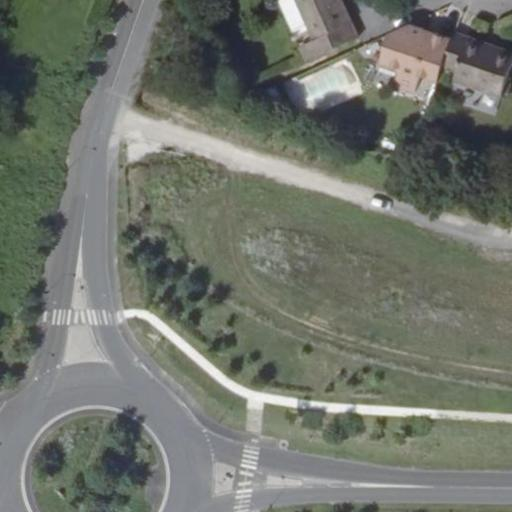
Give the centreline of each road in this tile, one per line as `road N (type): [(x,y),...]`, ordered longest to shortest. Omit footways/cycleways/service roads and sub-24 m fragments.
road 1 (secondary): [(85,384),(79,317),(87,188),(146,0)]
road 2 (secondary): [(194,477),(511,486)]
road 3 (secondary): [(194,477),(173,420),(149,398),(85,384)]
road 4 (secondary): [(85,384),(31,408),(0,465)]
